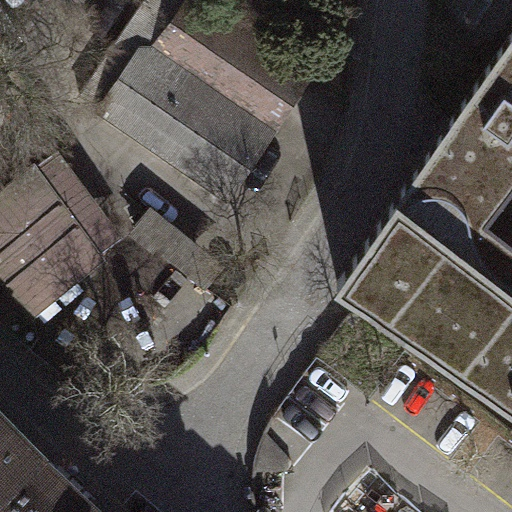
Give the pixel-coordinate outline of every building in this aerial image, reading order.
[(312,70),(202,0),(144,0),(80,94),(229,194),(312,70)] [(511,24),(335,282),(511,408),(511,240),(481,217),(511,173),(511,24)] [(84,191),(56,145),(8,183),(0,190),(0,275),(32,314),(100,255),(64,204),(84,191)] [(0,486),(38,451),(0,411),(0,486)] [(101,511),(38,451),(0,486),(0,511),(101,511)]
